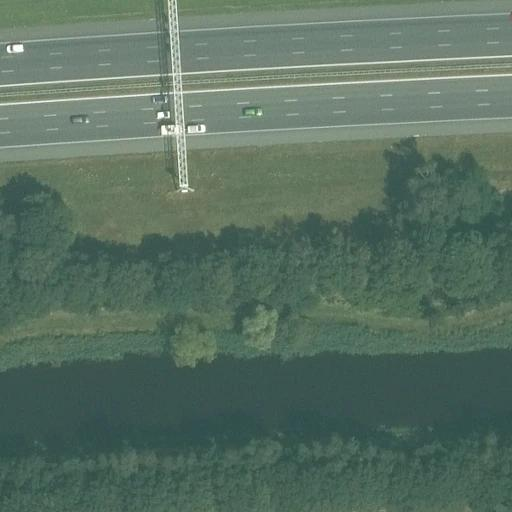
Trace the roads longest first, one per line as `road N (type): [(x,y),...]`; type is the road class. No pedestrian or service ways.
road 1 (motorway): [(511,36),(0,66)]
road 2 (motorway): [(0,127),(511,98)]
